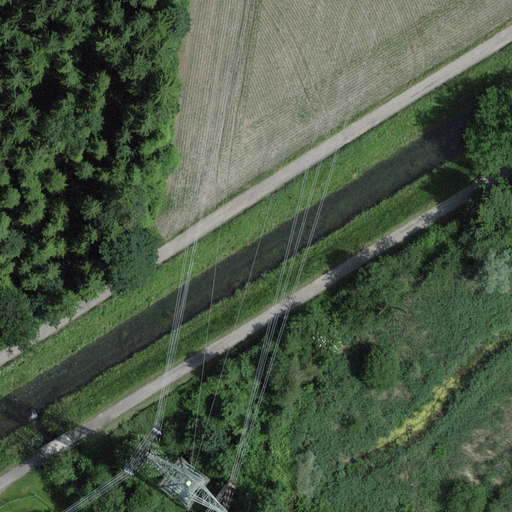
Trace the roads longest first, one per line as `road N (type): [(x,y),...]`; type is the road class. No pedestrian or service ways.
road 1 (track): [(511,36),(0,361)]
road 2 (track): [(0,482),(511,169)]
